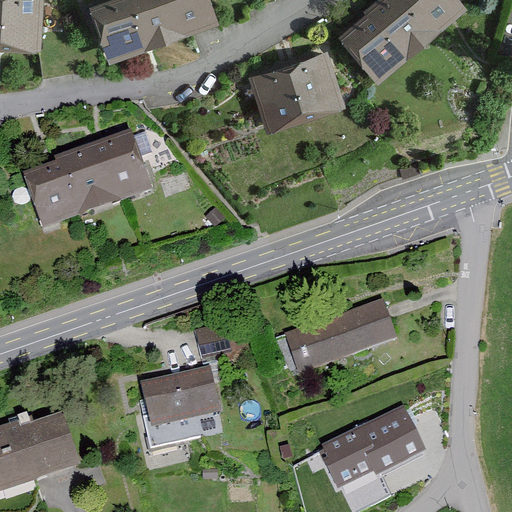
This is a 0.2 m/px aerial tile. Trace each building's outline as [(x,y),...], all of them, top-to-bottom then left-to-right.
[(0,0),(0,50),(34,53),(37,0),(0,0)] [(103,0),(83,7),(101,62),(134,51),(116,0),(103,0)] [(116,0),(134,51),(170,39),(156,0),(116,0)] [(200,0),(156,0),(170,39),(209,26),(200,0)] [(369,0),(355,12),(360,17),(396,62),(430,34),(402,0),(369,0)] [(453,0),(402,0),(430,34),(461,10),(453,0)] [(332,40),(368,85),(396,62),(360,17),(332,40)] [(320,53),(280,65),(297,122),(338,109),(320,53)] [(243,76),(260,133),(297,122),(280,65),(243,76)] [(137,157),(150,154),(145,135),(132,138),(137,157)] [(123,138),(84,150),(104,212),(143,199),(123,138)] [(45,163),(47,167),(66,224),(104,212),(84,150),(45,163)] [(47,167),(13,178),(33,236),(66,224),(47,167)] [(274,340),(286,375),(392,339),(378,302),(274,340)] [(133,384),(146,431),(212,413),(200,367),(133,384)] [(311,451),(331,493),(416,454),(396,411),(311,451)] [(21,424),(0,430),(0,493),(70,472),(54,420),(23,430),(21,424)]
